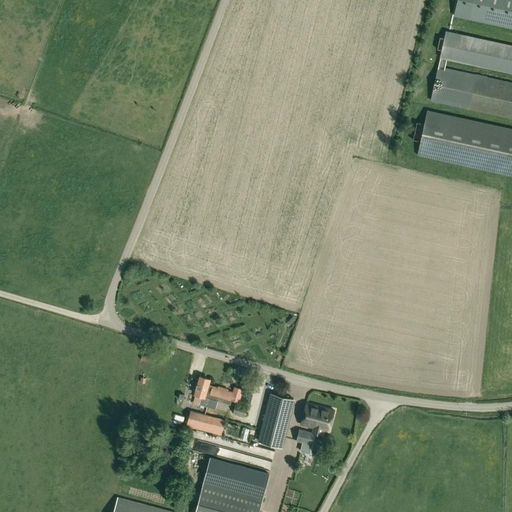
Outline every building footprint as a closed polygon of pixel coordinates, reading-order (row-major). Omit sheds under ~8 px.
[(511,0),(471,0),(467,19),(511,28),(511,0)] [(511,73),(511,45),(496,42),(490,69),(511,73)] [(511,82),(476,75),(469,106),(468,109),(511,118),(511,129),(427,110),(418,153),(511,173),(511,82)] [(195,394),(209,398),(211,393),(211,391),(210,391),(212,386),(212,387),(207,386),(209,379),(200,376),(195,394)] [(218,388),(212,386),(210,391),(211,391),(211,393),(209,398),(230,404),(231,399),(239,401),(242,389),(234,387),(233,392),(227,390),(228,389),(218,387),(218,388)] [(282,446),(294,399),(272,394),(260,440),(282,446)] [(329,431),(334,410),(306,402),(301,424),(313,427),(311,432),(299,429),(296,441),(312,444),(315,433),(322,435),(323,430),(329,431)] [(248,407),(236,404),(233,413),(245,416),(248,407)] [(186,426),(221,436),(225,419),(191,410),(186,426)] [(229,418),(228,424),(237,426),(239,421),(229,418)] [(303,456),(312,460),(316,449),(307,445),(303,456)] [(210,456),(204,479),(264,496),(270,473),(210,456)] [(259,511),(264,496),(204,479),(194,511),(259,511)] [(176,511),(117,497),(113,511),(176,511)]
